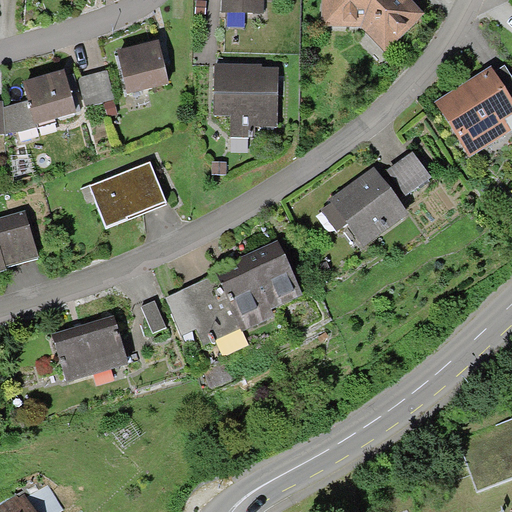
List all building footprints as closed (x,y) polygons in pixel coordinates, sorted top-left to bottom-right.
[(223,0),(223,13),(264,14),(264,0),(223,0)] [(425,15),(410,0),(321,0),(321,26),(360,27),(386,54),(425,15)] [(140,46),(118,52),(129,95),(169,85),(163,61),(159,44),(141,48),(140,46)] [(261,69),(261,66),(217,66),(216,118),(232,119),(232,137),(252,137),(252,128),(278,128),(279,69),(261,69)] [(511,75),(505,66),(494,73),(510,98),(511,96),(511,75)] [(490,68),(435,104),(470,158),(511,132),(504,121),(511,115),(511,101),(510,98),(494,73),(490,68)] [(108,72),(77,80),(84,106),(114,99),(108,72)] [(65,73),(25,84),(29,102),(4,108),(6,134),(77,115),(70,89),(65,73)] [(413,154),(382,178),(400,202),(432,178),(413,154)] [(151,163),(90,188),(107,229),(149,212),(168,205),(151,163)] [(374,167),(327,200),(330,204),(322,211),(337,232),(346,225),(363,248),(409,215),(400,202),(382,178),(374,167)] [(0,248),(6,269),(39,259),(25,211),(0,218),(0,248)] [(275,318),(272,310),(303,296),(278,242),(215,271),(217,276),(166,300),(183,336),(196,330),(204,346),(241,329),(243,333),(275,318)] [(154,302),(142,308),(153,333),(165,328),(154,302)] [(113,316),(52,336),(68,385),(129,366),(113,316)] [(219,347),(225,363),(251,353),(245,337),(219,347)] [(511,417),(458,437),(479,495),(511,482),(511,417)] [(47,486),(26,499),(34,511),(58,511),(63,509),(47,486)] [(22,492),(0,505),(0,511),(34,511),(26,499),(22,492)]
